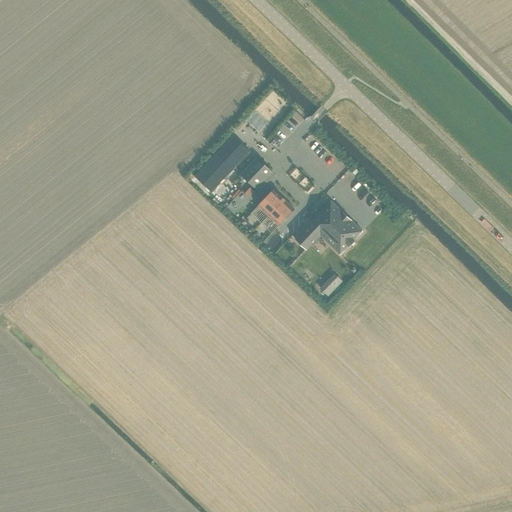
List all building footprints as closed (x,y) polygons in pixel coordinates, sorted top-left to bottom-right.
[(195,176),(200,181),(212,192),(250,151),(234,135),(195,176)] [(257,157),(241,174),(257,189),(273,172),(257,157)] [(274,189),(259,205),(279,225),(295,209),(274,189)] [(368,193),(362,199),(366,204),(373,197),(368,193)] [(331,201),(295,239),(307,250),(321,235),(341,254),(349,246),(350,246),(355,240),(363,231),(331,201)] [(309,219),(317,211),(314,208),(306,216),(309,219)] [(334,274),(321,287),(328,295),(342,281),(334,274)]
